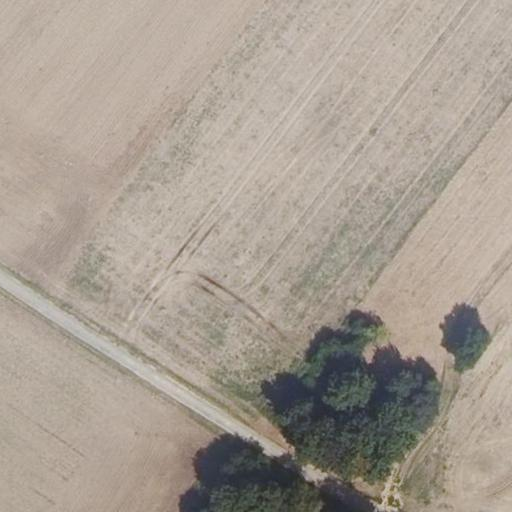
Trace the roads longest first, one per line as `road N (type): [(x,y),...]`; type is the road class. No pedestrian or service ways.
road 1 (unclassified): [(0,264),(369,511)]
road 2 (track): [(511,247),(482,285),(370,511)]
